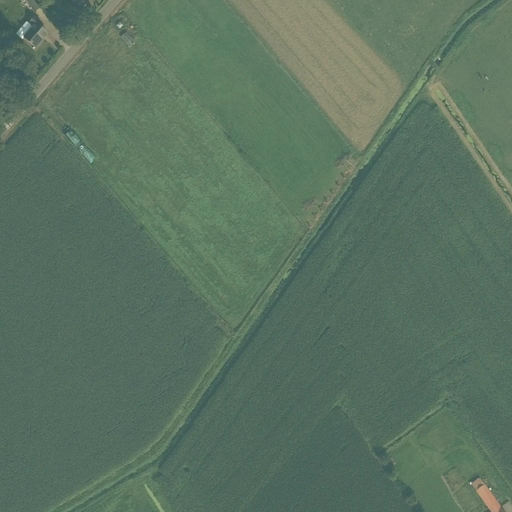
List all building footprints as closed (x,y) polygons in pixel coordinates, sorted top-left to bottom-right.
[(26,0),(34,13),(42,8),(37,0),(26,0)] [(51,0),(44,9),(52,16),(62,4),(58,0),(51,0)] [(33,27),(24,39),(35,48),(36,48),(38,48),(41,44),(41,42),(47,34),(38,26),(41,23),(34,17),(29,23),(33,27)] [(120,38),(128,47),(134,42),(126,33),(120,38)] [(489,492),(480,498),(488,509),(497,503),(489,492)] [(474,496),(468,500),(472,504),(477,500),(474,496)]
